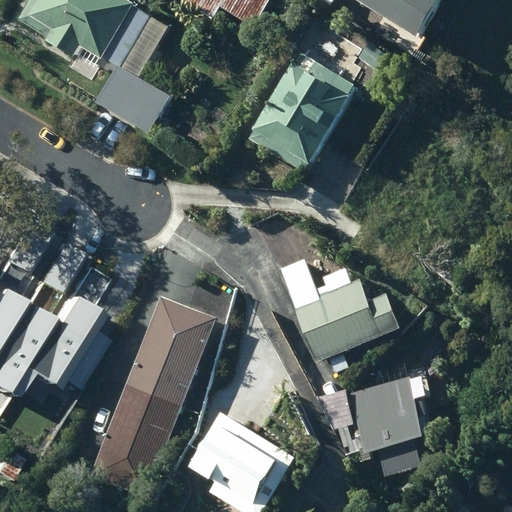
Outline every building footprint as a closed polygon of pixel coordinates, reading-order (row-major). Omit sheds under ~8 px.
[(112,58),(126,67),(105,103),(155,134),(178,96),(129,67),(159,18),(142,9),(144,6),(135,0),(38,0),(27,20),(58,39),(56,41),(83,57),(89,47),(111,60),(112,58)] [(187,0),(220,19),(227,7),(261,28),(277,0),(187,0)] [(370,0),(431,38),(454,0),(370,0)] [(364,59),(384,73),(396,58),(375,43),(364,59)] [(310,54),(258,140),(312,173),(318,164),(320,165),(360,98),(357,97),(364,87),(310,54)] [(0,373),(29,389),(42,366),(40,365),(45,355),(28,346),(22,355),(10,348),(48,280),(13,260),(4,276),(0,273),(0,373)] [(287,271),(324,364),(410,329),(397,296),(377,304),(368,281),(336,294),(333,287),(324,291),(312,261),(287,271)] [(169,297),(98,476),(153,498),(224,319),(169,297)] [(61,336),(40,373),(67,388),(88,352),(61,336)] [(350,357),(335,363),(340,374),(354,368),(350,357)] [(420,376),(356,395),(374,455),(389,451),(397,480),(435,468),(427,442),(439,438),(433,417),(439,416),(433,396),(426,398),(420,376)] [(352,392),(324,401),(341,431),(362,425),(352,392)] [(233,489),(227,499),(249,511),(273,511),(304,459),(231,416),(213,447),(231,457),(218,480),(233,489)] [(8,450),(0,464),(0,474),(11,481),(24,460),(8,450)] [(420,477),(407,490),(422,506),(436,494),(420,477)] [(391,495),(404,504),(410,495),(398,486),(391,495)]
